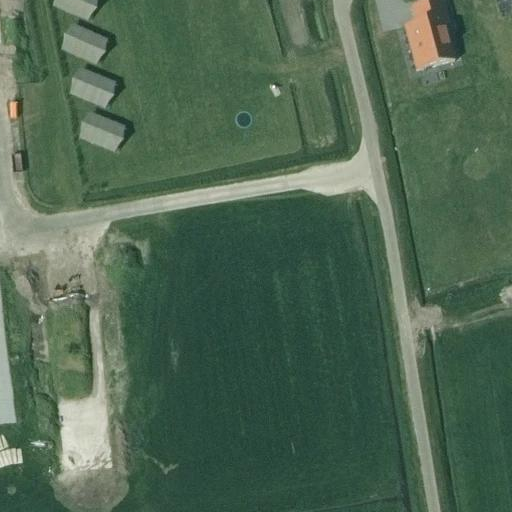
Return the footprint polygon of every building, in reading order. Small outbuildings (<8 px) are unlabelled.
[(54,0),(51,8),(88,25),(99,0),(54,0)] [(415,26),(404,29),(409,47),(410,47),(413,55),(411,56),(416,74),(453,64),(443,27),(448,26),(442,1),(411,9),(415,26)] [(59,55),(99,69),(108,41),(69,27),(59,55)] [(75,73),(68,100),(109,111),(116,84),(75,73)] [(81,139),(106,146),(112,127),(87,119),(81,139)]
